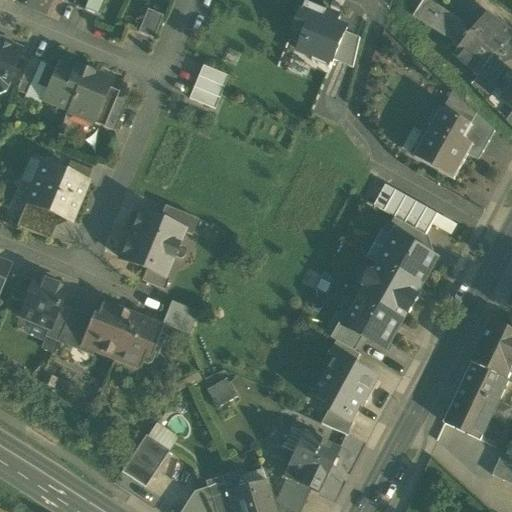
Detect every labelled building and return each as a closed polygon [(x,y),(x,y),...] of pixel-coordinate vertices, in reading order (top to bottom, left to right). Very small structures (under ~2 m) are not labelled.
[(88,0),(84,11),(99,17),(105,0),(88,0)] [(494,61),(496,58),(470,35),(461,22),(427,0),(424,0),(414,17),(460,47),(453,56),(478,77),(478,78),(493,60),(494,61)] [(313,63),(330,70),(334,61),(346,34),(347,30),(337,25),(340,18),(307,4),(294,34),(305,39),(299,53),(314,59),(313,63)] [(138,34),(153,41),(163,17),(147,11),(138,34)] [(511,32),(488,14),(470,35),(496,58),(502,51),(504,52),(511,40),(511,32)] [(360,39),(346,34),(334,61),(353,69),(360,39)] [(511,40),(504,52),(502,51),(496,58),(494,61),(510,74),(510,73),(511,74),(511,40)] [(0,95),(5,94),(9,86),(6,81),(11,70),(14,69),(21,52),(0,42),(0,95)] [(241,55),(228,50),(223,62),(236,68),(241,55)] [(305,80),(313,63),(314,59),(299,53),(290,74),(305,80)] [(17,93),(27,97),(41,63),(31,59),(17,93)] [(477,78),(494,94),(498,90),(510,74),(494,61),(493,60),(478,78),(478,77),(477,78)] [(45,65),(41,63),(27,97),(26,100),(40,106),(42,102),(46,92),(36,87),(45,65)] [(58,63),(56,69),(46,92),(42,102),(68,112),(85,70),(76,66),(75,70),(58,63)] [(36,87),(46,92),(56,69),(45,65),(36,87)] [(224,88),(228,77),(202,67),(198,78),(224,88)] [(94,125),(109,89),(112,81),(85,70),(68,112),(67,114),(94,125)] [(511,74),(510,73),(510,74),(498,90),(508,98),(503,105),(511,111),(511,74)] [(219,100),(224,88),(198,78),(193,89),(219,100)] [(119,93),(109,89),(94,125),(104,129),(116,99),(119,93)] [(215,111),(219,100),(193,89),(189,100),(215,111)] [(452,92),(443,110),(471,126),(477,116),(452,92)] [(104,129),(114,133),(127,103),(116,99),(104,129)] [(415,159),(455,181),(455,180),(454,180),(472,148),(473,146),(464,141),(472,127),(471,126),(443,110),(442,110),(442,111),(442,112),(428,137),(416,158),(415,158),(415,159)] [(472,148),(483,154),(495,133),(477,115),(477,116),(471,126),(472,127),(464,141),(473,146),(472,148)] [(402,150),(415,158),(416,158),(428,137),(414,130),(402,150)] [(20,182),(33,188),(42,166),(29,160),(20,182)] [(87,184),(92,172),(70,163),(64,175),(87,184)] [(70,222),(71,222),(87,184),(64,175),(42,166),(33,188),(26,204),(70,222)] [(386,186),(374,207),(384,213),(396,192),(386,186)] [(396,192),(384,213),(395,219),(406,198),(396,192)] [(406,198),(395,219),(398,221),(405,225),(417,204),(406,198)] [(17,228),(49,241),(55,229),(70,222),(26,204),(17,228)] [(417,204),(405,225),(415,230),(427,209),(417,204)] [(183,233),(191,237),(198,221),(165,207),(158,222),(183,232),(183,233)] [(427,209),(415,230),(426,236),(432,226),(437,215),(427,209)] [(146,271),(164,278),(183,233),(183,232),(158,222),(139,214),(120,260),(146,271)] [(457,226),(437,215),(432,226),(452,237),(457,226)] [(390,235),(396,238),(396,237),(419,249),(426,236),(415,230),(405,225),(398,221),(390,235)] [(429,238),(426,236),(419,249),(435,258),(429,238)] [(380,266),(422,289),(438,260),(435,258),(419,249),(396,237),(396,238),(380,266)] [(0,293),(11,267),(0,262),(0,293)] [(380,266),(360,300),(402,324),(408,314),(409,315),(418,299),(417,298),(422,289),(380,266)] [(164,291),(168,280),(164,278),(146,271),(141,282),(164,291)] [(48,330),(49,331),(60,306),(66,290),(36,277),(33,283),(24,305),(19,318),(48,330)] [(10,300),(24,305),(33,283),(19,278),(10,300)] [(402,324),(360,300),(345,327),(344,328),(363,339),(386,352),(402,324)] [(163,322),(189,332),(197,314),(171,303),(163,322)] [(93,351),(115,360),(133,317),(102,305),(97,317),(93,315),(91,319),(82,340),(95,346),(93,351)] [(45,339),(57,344),(71,311),(60,306),(49,331),(48,330),(45,339)] [(91,319),(71,311),(57,344),(72,350),(74,344),(77,338),(82,340),(91,319)] [(137,319),(133,317),(115,360),(135,369),(140,355),(145,357),(151,360),(163,330),(147,323),(145,327),(140,324),(137,319)] [(344,328),(345,327),(340,324),(331,339),(337,342),(355,353),(363,339),(344,328)] [(481,442),(492,418),(499,404),(511,376),(511,332),(492,324),(445,425),(481,442)] [(74,344),(93,351),(95,346),(82,340),(77,338),(74,344)] [(52,356),(57,344),(45,339),(40,351),(52,356)] [(330,356),(337,359),(338,358),(354,367),(360,356),(355,353),(337,342),(330,356)] [(140,355),(135,369),(140,371),(145,357),(140,355)] [(361,404),(364,406),(377,382),(362,373),(362,372),(354,367),(338,358),(337,359),(322,386),(328,389),(320,403),(318,406),(329,412),(351,424),(351,423),(361,404)] [(173,385),(177,393),(201,382),(197,374),(173,385)] [(208,395),(217,410),(236,399),(228,383),(208,395)] [(328,389),(322,386),(321,385),(313,399),(320,403),(328,389)] [(511,410),(499,404),(492,418),(505,424),(511,410)] [(351,424),(329,412),(322,425),(347,437),(354,424),(351,423),(351,424)] [(147,438),(169,452),(178,438),(156,424),(147,438)] [(284,449),(293,454),(303,435),(293,430),(286,445),(284,449)] [(339,452),(303,435),(293,454),(287,467),(281,479),(286,481),(310,493),(318,496),(339,452)] [(121,473),(145,489),(169,452),(147,438),(145,437),(121,473)] [(493,477),(511,486),(511,460),(502,456),(493,477)] [(262,470),(241,476),(245,489),(266,482),(262,470)] [(231,511),(226,494),(245,489),(241,476),(240,472),(205,483),(207,489),(213,511),(231,511)] [(286,481),(281,493),(305,504),(310,493),(286,481)] [(226,494),(231,511),(274,511),(273,508),(266,482),(245,489),(226,494)] [(213,511),(207,489),(194,493),(181,511),(213,511)] [(281,493),(275,504),(291,511),(300,511),(305,504),(281,493)]
